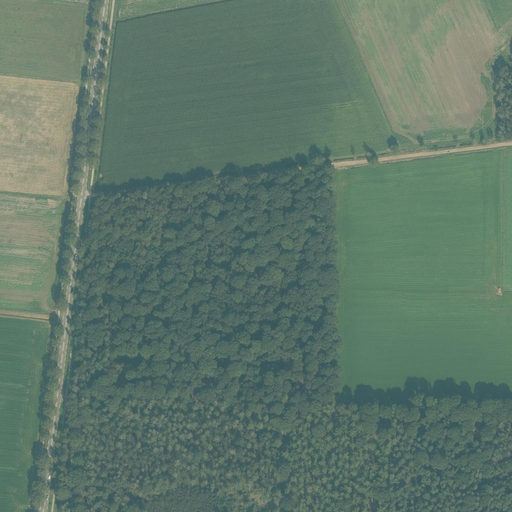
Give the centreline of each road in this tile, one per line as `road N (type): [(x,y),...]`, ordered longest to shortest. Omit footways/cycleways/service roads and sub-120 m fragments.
road 1 (primary): [(43,511),(105,0)]
road 2 (track): [(274,172),(281,404)]
road 3 (track): [(511,411),(281,404)]
road 4 (track): [(274,172),(82,196)]
road 5 (track): [(511,143),(328,166)]
road 6 (track): [(281,404),(100,398)]
